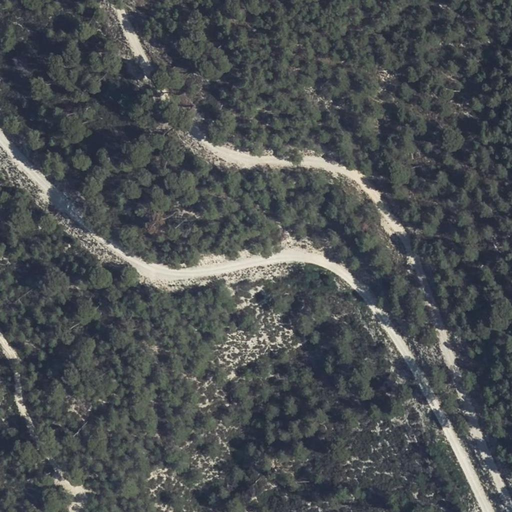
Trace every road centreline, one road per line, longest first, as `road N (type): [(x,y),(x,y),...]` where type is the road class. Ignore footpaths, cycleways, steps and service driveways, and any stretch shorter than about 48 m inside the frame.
road 1 (track): [(117,0),(164,101),(198,135),(254,160),(346,168),(369,187),(405,238),(511,499)]
road 2 (track): [(486,511),(371,301),(331,265),(288,257),(185,274),(138,266),(0,131)]
